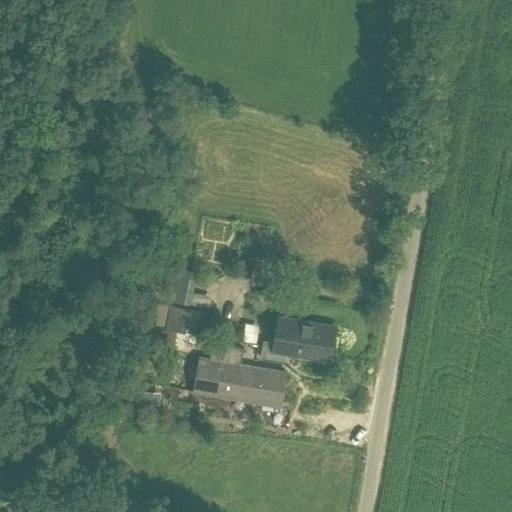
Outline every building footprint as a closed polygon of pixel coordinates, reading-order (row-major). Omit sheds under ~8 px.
[(143,322),(166,327),(170,305),(147,301),(143,322)] [(165,329),(203,336),(208,313),(170,305),(166,327),(165,329)] [(329,361),(335,327),(279,317),(274,348),(262,346),(260,358),(281,361),(282,353),(329,361)] [(242,338),(243,325),(224,324),(224,337),(242,338)] [(279,406),(285,373),(240,365),(243,348),(213,343),(210,360),(200,358),(194,392),(279,406)] [(160,397),(143,395),(142,407),(159,408),(160,397)]
